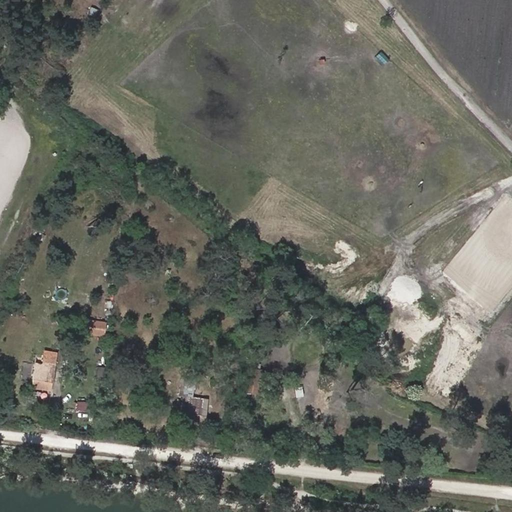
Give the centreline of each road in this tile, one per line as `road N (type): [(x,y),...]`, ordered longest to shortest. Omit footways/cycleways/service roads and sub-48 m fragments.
road 1 (track): [(0,436),(511,493)]
road 2 (track): [(383,0),(511,142)]
